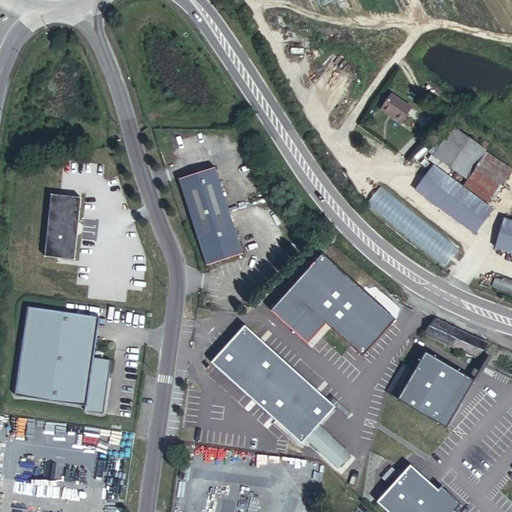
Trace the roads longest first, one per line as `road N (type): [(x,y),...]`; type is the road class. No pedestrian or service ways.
road 1 (unclassified): [(143,511),(174,267),(85,5)]
road 2 (primary): [(178,0),(357,243),(420,290),(511,329)]
road 3 (primary): [(511,311),(413,268),(360,222),(202,0)]
road 4 (unknown): [(291,511),(296,495),(285,480),(212,466),(203,472),(197,511)]
road 5 (unknown): [(92,511),(90,457),(14,450)]
